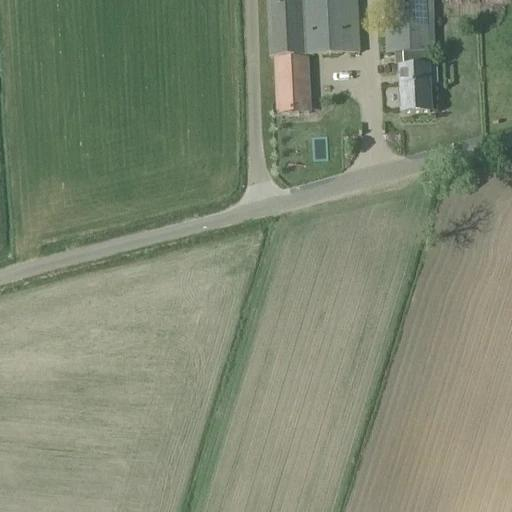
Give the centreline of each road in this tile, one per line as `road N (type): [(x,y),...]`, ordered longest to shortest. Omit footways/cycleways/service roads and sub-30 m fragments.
road 1 (unclassified): [(0,280),(259,211)]
road 2 (unclassified): [(259,211),(511,141)]
road 3 (unclassified): [(259,211),(253,0)]
